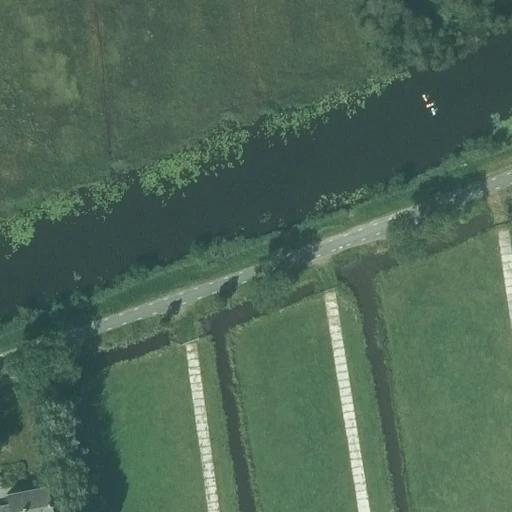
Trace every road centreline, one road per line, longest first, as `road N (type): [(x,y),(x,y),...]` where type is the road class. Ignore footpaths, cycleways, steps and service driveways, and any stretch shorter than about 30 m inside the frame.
road 1 (unclassified): [(0,361),(511,180)]
road 2 (track): [(313,250),(329,291),(362,511)]
road 3 (track): [(174,299),(190,343),(213,511)]
